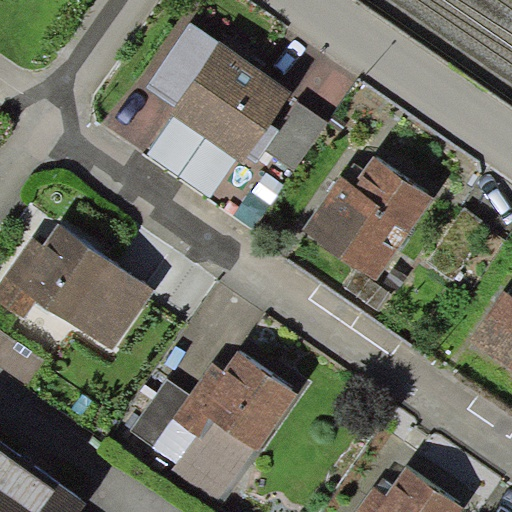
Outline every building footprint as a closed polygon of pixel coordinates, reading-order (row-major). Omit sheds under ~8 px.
[(170,113),(173,116),(236,160),(241,163),(248,153),(269,123),(292,90),(249,61),(254,53),(227,35),(222,42),(219,40),(218,42),(190,22),(145,87),(174,107),(170,113)] [(327,121),(297,100),(276,129),(279,131),(266,149),(267,150),(293,169),(327,121)] [(210,197),(236,160),(173,116),(147,154),(210,197)] [(276,129),(269,123),(248,153),(259,161),(267,150),(266,149),(279,131),(276,129)] [(435,198),(374,156),(354,184),(341,175),(303,230),(378,281),(435,198)] [(490,227),(464,209),(428,260),(453,279),(490,227)] [(156,292),(59,223),(43,246),(30,238),(0,280),(0,302),(24,319),(36,301),(113,353),(156,292)] [(511,293),(503,288),(468,339),(511,369),(511,293)] [(26,383),(44,359),(0,329),(0,370),(1,371),(3,367),(26,383)] [(273,375),(237,350),(223,370),(212,363),(190,395),(153,448),(152,449),(175,465),(170,473),(220,508),(298,395),(271,377),(273,375)] [(153,448),(190,395),(168,378),(140,416),(132,411),(124,424),(153,448)] [(80,511),(87,503),(0,441),(0,511),(80,511)] [(461,511),(465,506),(406,466),(396,480),(397,481),(387,496),(374,486),(356,511),(461,511)]
